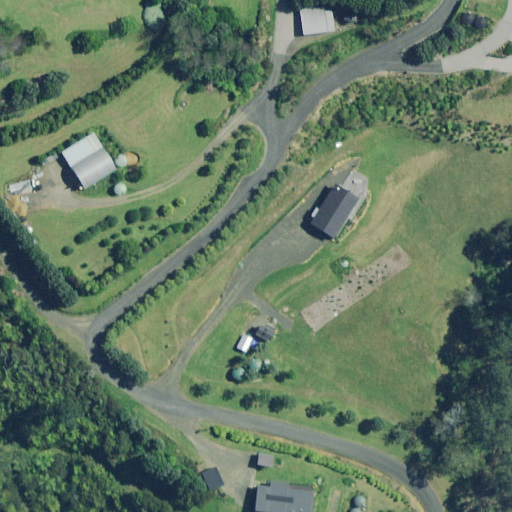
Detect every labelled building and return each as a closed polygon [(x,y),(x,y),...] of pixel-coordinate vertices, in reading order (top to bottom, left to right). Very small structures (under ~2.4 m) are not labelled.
[(324,13),(323,7),(299,10),(302,35),(333,32),(331,12),(324,13)] [(115,172),(93,134),(61,154),(83,191),(115,172)] [(49,208),(49,197),(15,196),(15,208),(49,208)] [(258,450),(255,461),(270,464),(272,453),(258,450)] [(255,482),(252,511),(308,511),(311,487),(287,485),(288,479),(269,477),(269,483),(255,482)]
